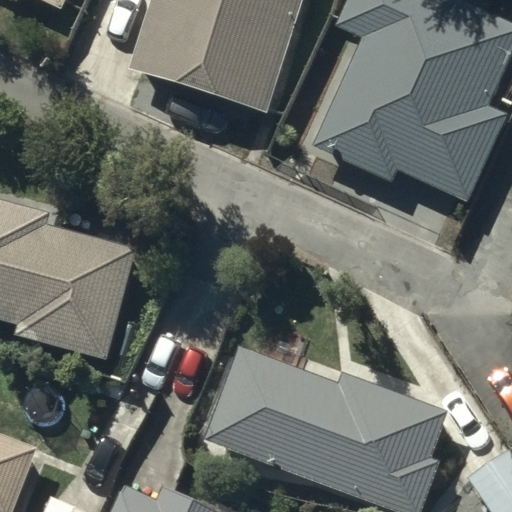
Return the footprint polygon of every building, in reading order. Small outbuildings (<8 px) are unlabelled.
[(313,0),(150,0),(132,60),(280,107),(313,0)] [(511,51),(511,13),(481,0),(351,0),(344,16),(369,27),(320,138),(398,172),(402,162),(471,192),(509,106),(492,98),(511,51)] [(53,206),(0,191),(0,312),(21,318),(19,326),(113,352),(142,244),(50,219),(53,206)] [(344,374),(244,340),(212,433),(421,505),(439,453),(432,450),(448,403),(346,368),(344,374)] [(0,508),(8,511),(12,511),(39,444),(0,428),(0,508)] [(511,511),(511,439),(470,469),(499,511),(511,511)] [(231,511),(234,507),(167,478),(161,492),(125,477),(109,511),(231,511)] [(99,511),(52,491),(42,511),(99,511)]
